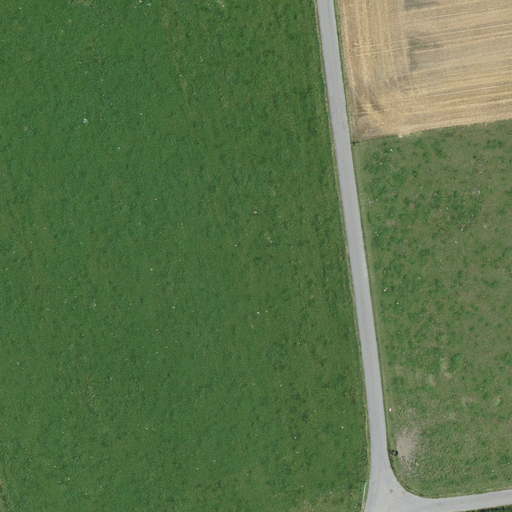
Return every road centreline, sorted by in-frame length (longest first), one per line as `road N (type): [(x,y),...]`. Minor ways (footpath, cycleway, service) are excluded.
road 1 (unclassified): [(374,511),(378,450),(324,0)]
road 2 (unclassified): [(511,495),(391,511)]
